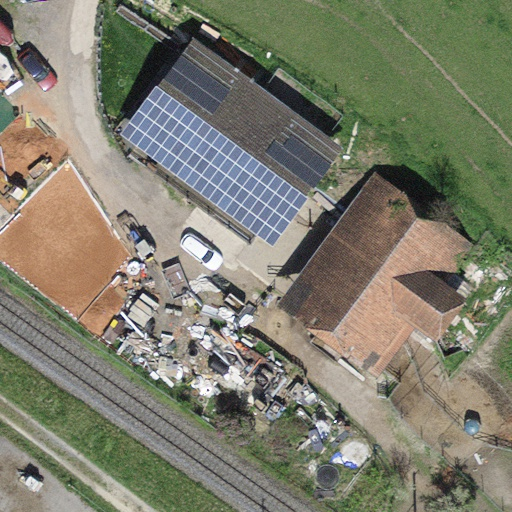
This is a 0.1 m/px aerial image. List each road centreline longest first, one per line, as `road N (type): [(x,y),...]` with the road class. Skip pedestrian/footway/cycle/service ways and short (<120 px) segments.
road 1 (track): [(88,0),(79,92),(102,171),(160,252),(223,301)]
road 2 (track): [(135,511),(0,411)]
